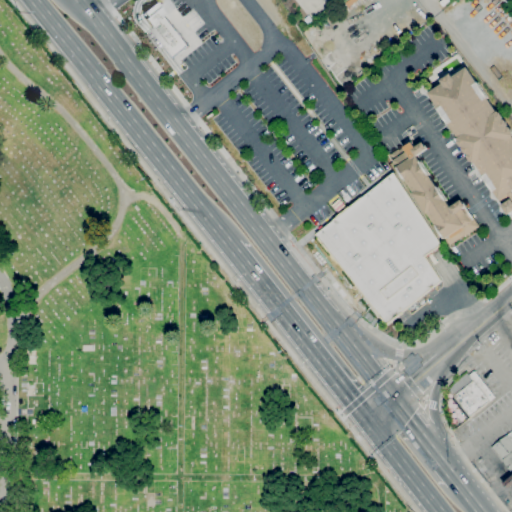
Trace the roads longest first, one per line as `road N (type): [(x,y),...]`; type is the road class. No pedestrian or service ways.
road 1 (primary): [(342,334),(81,0)]
road 2 (primary): [(33,0),(229,248)]
road 3 (primary): [(229,248),(366,423)]
